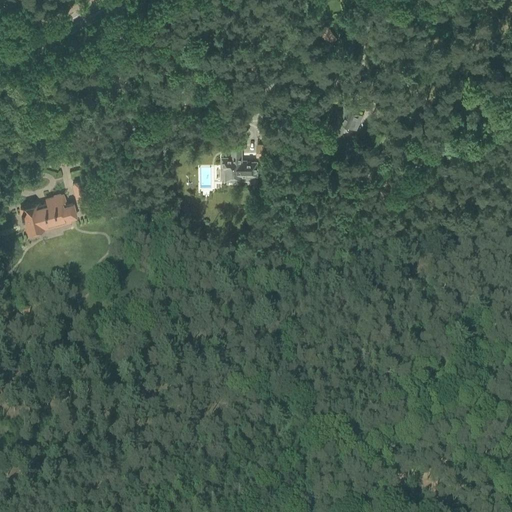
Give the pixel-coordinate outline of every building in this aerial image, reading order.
[(359,11),(368,7),(365,2),(357,6),(359,11)] [(322,18),(316,20),(318,27),(325,25),(322,18)] [(328,45),(336,39),(327,26),(318,32),(328,45)] [(343,106),(340,113),(333,129),(342,133),(345,125),(355,130),(362,115),(343,106)] [(109,126),(123,131),(128,119),(114,113),(109,126)] [(272,143),(256,144),(256,158),(272,158),(272,143)] [(240,149),(232,149),(232,158),(222,158),(222,168),(226,168),(226,175),(241,175),(254,174),(254,164),(241,164),(240,149)] [(71,183),(77,207),(88,204),(88,202),(90,201),(88,194),(86,189),(87,188),(84,179),(73,182),(73,183),(71,183)] [(72,203),(65,205),(62,195),(45,199),(47,205),(38,207),(37,204),(20,209),(22,216),(23,216),(28,233),(43,229),(42,225),(61,220),(62,223),(69,222),(69,219),(76,217),(72,203)]
